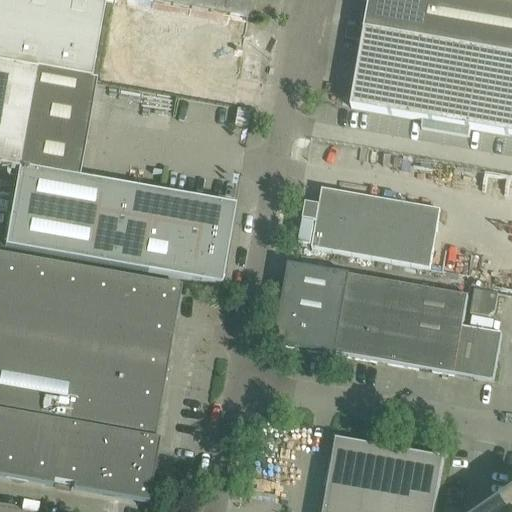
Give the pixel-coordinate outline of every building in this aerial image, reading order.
[(0,0),(0,66),(36,73),(91,83),(104,4),(80,0),(0,0)] [(153,0),(153,2),(248,18),(251,0),(153,0)] [(511,0),(371,0),(365,33),(511,58),(511,0)] [(348,30),(345,41),(362,44),(364,33),(348,30)] [(355,89),(351,111),(423,124),(422,132),(469,141),(470,132),(511,139),(511,58),(365,33),(361,60),(355,89)] [(0,169),(18,173),(36,73),(0,66),(0,169)] [(106,71),(103,82),(127,87),(129,76),(106,71)] [(235,211),(18,173),(4,250),(221,288),(235,211)] [(323,194),(312,253),(430,274),(441,215),(323,194)] [(147,508),(158,445),(153,444),(180,290),(0,257),(0,481),(52,491),(52,486),(73,490),(72,495),(147,508)] [(275,348),(335,358),(349,280),(289,269),(275,348)] [(335,358),(455,380),(463,332),(468,301),(349,280),(335,358)] [(475,294),(470,317),(489,321),(495,316),(498,298),(475,294)] [(502,339),(463,332),(455,380),(494,386),(502,339)] [(325,511),(435,511),(444,463),(337,444),(325,511)] [(511,511),(511,498),(492,511),(511,511)]
